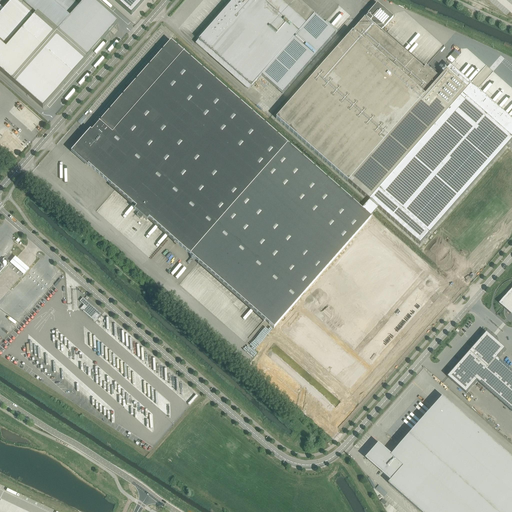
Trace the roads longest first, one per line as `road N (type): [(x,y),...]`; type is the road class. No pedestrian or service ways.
road 1 (unclassified): [(0,208),(276,453),(307,465),(345,445),(511,256)]
road 2 (unclassified): [(166,0),(0,189)]
road 3 (tertiary): [(146,490),(0,398)]
